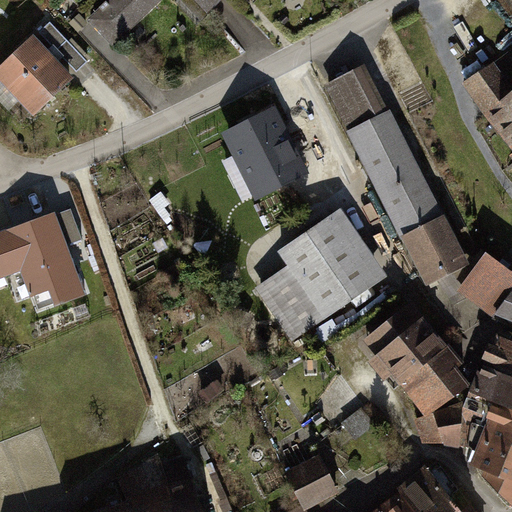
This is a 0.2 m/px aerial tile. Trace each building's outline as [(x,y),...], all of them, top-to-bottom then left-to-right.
[(231,0),(110,0),(95,15),(124,45),(172,0),(191,0),(210,20),(231,0)] [(85,79),(42,36),(4,73),(47,116),(85,79)] [(373,62),(330,85),(436,290),(479,267),(373,62)] [(511,79),(499,64),(471,82),(511,134),(511,79)] [(274,107),(225,133),(260,198),(309,172),(274,107)] [(83,236),(73,205),(60,210),(70,240),(83,236)] [(38,309),(87,294),(60,210),(0,228),(0,277),(26,269),(38,309)] [(349,211),(287,251),(332,321),(394,281),(349,211)] [(511,266),(497,253),(469,292),(503,316),(511,319),(511,266)] [(478,368),(420,301),(369,337),(378,351),(371,354),(428,419),(421,421),(430,445),(490,452),(509,405),(485,396),(471,373),(478,368)] [(511,332),(508,331),(485,396),(509,405),(490,452),(486,467),(511,494),(511,332)] [(64,511),(207,511),(190,459),(121,479),(124,491),(63,506),(64,511)] [(472,511),(436,469),(379,511),(361,511),(328,459),(292,478),(308,510),(304,511),(472,511)]
